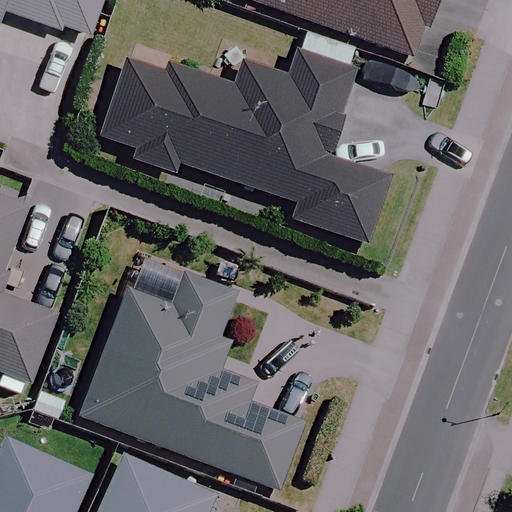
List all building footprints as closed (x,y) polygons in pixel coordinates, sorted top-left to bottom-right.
[(108,0),(0,0),(0,44),(36,57),(46,29),(93,45),(108,0)] [(243,0),(422,64),(445,0),(243,0)] [(127,60),(100,143),(134,154),(130,167),(174,181),(178,169),(295,207),(289,225),(367,251),(389,184),(326,163),(355,76),(296,57),(289,80),(243,65),(233,95),(127,60)] [(0,288),(29,211),(0,199),(0,374),(31,386),(55,320),(0,298),(0,288)] [(242,303),(141,265),(83,421),(275,492),(299,428),(244,407),(252,387),(216,373),(242,303)] [(74,511),(88,480),(9,446),(0,466),(0,511),(74,511)] [(210,511),(216,498),(126,459),(103,511),(210,511)]
